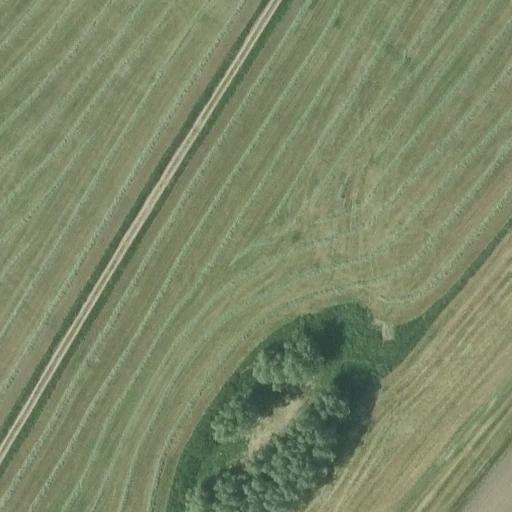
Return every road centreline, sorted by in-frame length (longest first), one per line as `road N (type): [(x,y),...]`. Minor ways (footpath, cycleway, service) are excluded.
road 1 (track): [(276,0),(0,437)]
road 2 (track): [(511,381),(401,511)]
